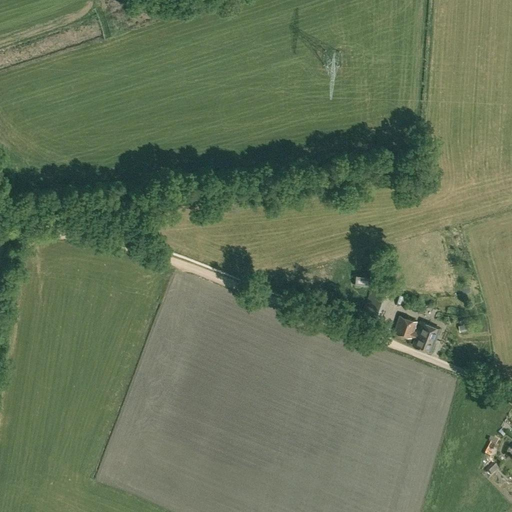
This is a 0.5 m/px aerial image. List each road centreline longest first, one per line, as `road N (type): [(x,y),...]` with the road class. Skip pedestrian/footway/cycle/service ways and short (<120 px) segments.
road 1 (track): [(371,335),(115,244),(0,237)]
road 2 (unclassified): [(511,399),(371,335)]
